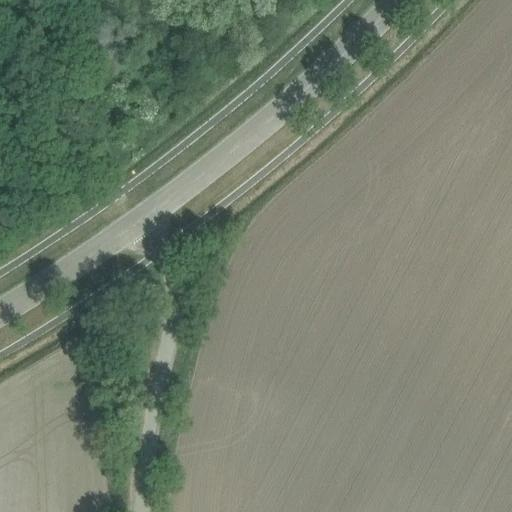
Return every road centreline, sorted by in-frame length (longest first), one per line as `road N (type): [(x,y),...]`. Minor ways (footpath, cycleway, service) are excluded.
road 1 (tertiary): [(140,221),(258,128),(398,0)]
road 2 (unclassified): [(141,511),(146,427),(174,298),(171,274),(140,221)]
road 3 (tertiary): [(0,313),(140,221)]
